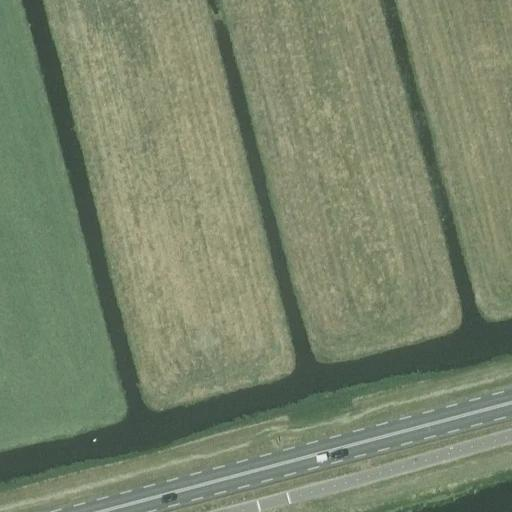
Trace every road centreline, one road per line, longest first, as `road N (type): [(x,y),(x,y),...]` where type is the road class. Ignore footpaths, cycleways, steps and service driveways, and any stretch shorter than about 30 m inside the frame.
road 1 (primary): [(109,511),(511,405)]
road 2 (unclassified): [(231,511),(511,437)]
